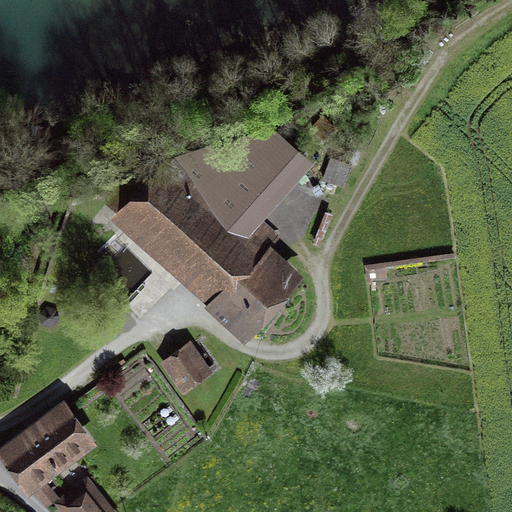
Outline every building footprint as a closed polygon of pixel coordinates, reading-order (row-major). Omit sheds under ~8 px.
[(338,133),(324,120),(314,131),(328,143),(338,133)] [(268,242),(259,249),(234,223),(299,151),(270,127),(260,140),(248,134),(140,165),(102,196),(212,295),(203,305),(241,335),(300,271),(268,242)] [(216,377),(192,346),(161,369),(185,400),(216,377)] [(43,491),(97,449),(63,406),(0,455),(0,456),(34,500),(38,497),(49,511),(51,511),(56,508),(43,491)] [(59,511),(113,511),(88,481),(56,508),(59,511)]
